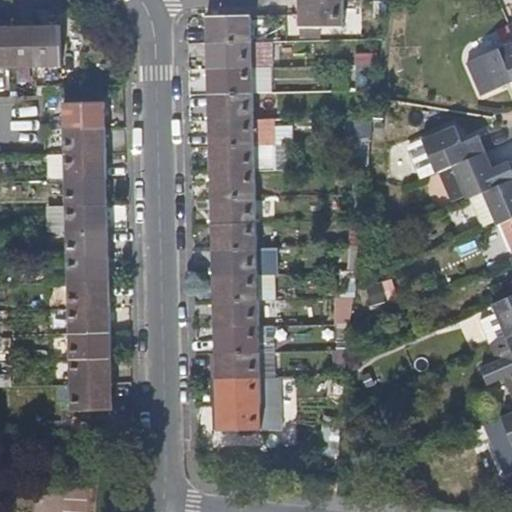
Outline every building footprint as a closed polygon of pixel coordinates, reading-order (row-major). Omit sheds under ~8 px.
[(342,27),(342,2),(300,2),(299,15),(299,27),(342,27)] [(250,42),(249,17),(207,18),(207,44),(250,42)] [(57,67),(56,29),(32,30),(32,68),(57,67)] [(32,68),(32,30),(7,31),(8,68),(32,68)] [(251,70),(250,42),(207,44),(208,71),(251,70)] [(511,44),(466,63),(480,97),(511,84),(511,44)] [(252,95),(251,70),(208,71),(209,97),(252,95)] [(252,121),(252,95),(209,97),(209,122),(252,121)] [(102,133),(102,108),(62,110),(63,134),(102,133)] [(253,147),(252,121),(209,122),(210,148),(253,147)] [(383,126),(376,125),(375,134),(382,135),(383,126)] [(454,127),(421,141),(435,175),(438,173),(451,168),(484,153),(477,137),(461,144),(454,127)] [(103,158),(102,133),(63,134),(63,160),(103,158)] [(435,175),(421,142),(407,147),(421,180),(435,175)] [(253,172),(253,147),(210,148),(211,173),(253,172)] [(451,168),(438,173),(451,205),(465,200),(482,193),(511,179),(511,171),(508,162),(491,170),(484,153),(451,168)] [(104,184),(103,158),(63,160),(64,185),(104,184)] [(255,199),(253,172),(211,173),(211,200),(255,199)] [(511,179),(482,193),(497,226),(511,219),(511,179)] [(104,210),(104,184),(64,185),(65,211),(104,210)] [(255,225),(255,199),(211,200),(212,226),(255,225)] [(106,236),(104,210),(65,211),(67,237),(106,236)] [(256,251),(255,225),(212,226),(213,251),(256,251)] [(107,260),(106,236),(67,237),(68,262),(107,260)] [(257,276),(256,251),(213,251),(213,278),(257,276)] [(108,285),(107,260),(68,262),(68,287),(108,285)] [(258,302),(257,276),(213,278),(215,304),(258,302)] [(109,310),(108,285),(68,287),(69,312),(109,310)] [(511,296),(491,305),(495,314),(479,320),(489,345),(511,334),(511,296)] [(258,329),(258,302),(215,304),(215,329),(258,329)] [(110,336),(109,310),(69,312),(70,337),(93,336),(110,336)] [(259,354),(258,329),(215,329),(215,355),(259,354)] [(511,334),(489,345),(495,361),(479,368),(486,385),(503,378),(511,399),(511,334)] [(111,361),(110,336),(93,336),(70,337),(71,363),(111,361)] [(260,380),(259,354),(215,355),(216,381),(260,380)] [(112,387),(111,361),(71,363),(71,388),(112,387)] [(260,406),(260,380),(216,381),(217,407),(260,406)] [(113,413),(112,387),(71,388),(72,413),(113,413)] [(260,433),(260,406),(217,407),(218,433),(260,433)] [(511,443),(511,413),(501,418),(505,427),(511,443)] [(511,460),(511,443),(505,427),(491,434),(500,454),(503,458),(507,460),(511,460)]
